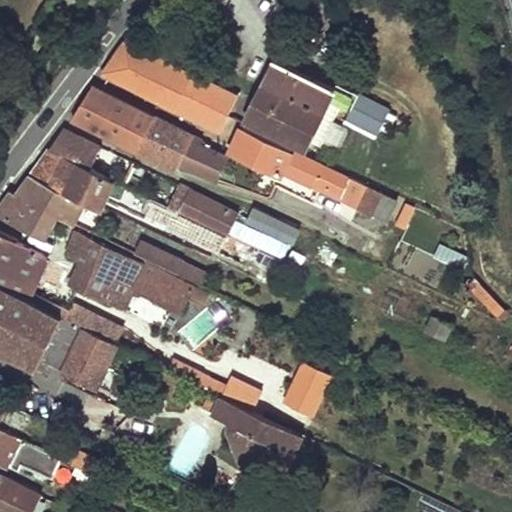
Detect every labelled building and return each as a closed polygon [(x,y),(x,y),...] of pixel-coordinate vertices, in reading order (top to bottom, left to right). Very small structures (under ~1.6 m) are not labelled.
[(114,57),(104,73),(222,132),(238,98),(126,40),(114,57)] [(351,110),(353,106),(360,95),(338,84),(336,88),(278,60),(247,121),(307,148),(310,141),(320,146),(340,105),(351,110)] [(155,117),(93,86),(83,102),(72,119),(138,150),(155,117)] [(360,95),(353,106),(382,121),(388,109),(360,94),(360,95)] [(194,137),(155,117),(138,150),(153,157),(177,169),(180,164),(194,137)] [(58,138),(51,149),(91,169),(100,147),(64,129),(58,138)] [(283,172),(358,207),(368,185),(351,177),(350,179),(242,129),(230,152),(281,177),(283,172)] [(212,145),(194,137),(180,164),(193,169),(219,181),(229,159),(228,158),(210,149),(212,145)] [(32,174),(86,201),(101,209),(103,206),(114,181),(91,169),(51,149),(43,160),(32,174)] [(86,201),(32,174),(26,183),(18,195),(13,192),(0,208),(0,217),(46,239),(58,215),(74,224),(86,201)] [(190,190),(179,185),(168,208),(179,213),(190,190)] [(398,200),(368,185),(358,207),(388,221),(398,200)] [(239,214),(190,190),(179,213),(220,233),(228,237),(239,214)] [(148,198),(144,206),(175,221),(173,225),(214,246),(215,244),(220,233),(179,213),(168,208),(148,198)] [(404,202),(393,224),(406,230),(417,208),(404,202)] [(278,219),(255,207),(248,221),(271,232),(278,219)] [(271,232),(294,242),(298,229),(278,219),(271,232)] [(0,284),(30,299),(48,261),(45,254),(0,232),(0,284)] [(183,313),(195,288),(78,232),(67,256),(82,262),(70,285),(124,311),(135,288),(183,313)] [(228,237),(220,233),(215,244),(222,248),(228,237)] [(182,261),(141,241),(135,253),(177,272),(182,261)] [(441,246),(436,258),(467,269),(471,256),(441,246)] [(205,273),(182,261),(177,272),(200,283),(205,273)] [(0,349),(38,368),(43,359),(97,386),(117,344),(84,327),(48,309),(30,299),(0,284),(0,349)] [(54,300),(48,309),(84,327),(92,311),(61,295),(54,300)] [(193,349),(224,322),(210,306),(179,332),(193,349)] [(453,325),(432,315),(426,330),(446,339),(453,325)] [(174,358),(170,367),(178,372),(182,362),(174,358)] [(182,362),(178,372),(200,382),(204,373),(182,362)] [(189,379),(165,366),(156,386),(180,398),(189,379)] [(223,395),(215,411),(233,420),(236,427),(231,428),(240,452),(260,445),(264,460),(288,471),(306,435),(303,434),(223,395)] [(79,435),(108,448),(115,431),(86,418),(79,435)] [(0,426),(0,461),(10,466),(11,465),(19,469),(22,463),(53,476),(60,457),(59,456),(0,426)] [(103,461),(65,443),(59,456),(60,457),(92,472),(96,475),(103,461)] [(260,445),(240,452),(245,466),(264,460),(260,445)] [(99,486),(102,478),(96,475),(92,472),(88,482),(99,486)] [(0,473),(0,511),(1,511),(32,511),(41,493),(0,473)]
